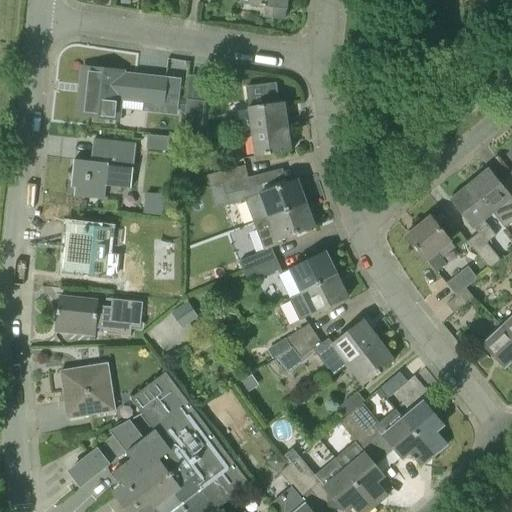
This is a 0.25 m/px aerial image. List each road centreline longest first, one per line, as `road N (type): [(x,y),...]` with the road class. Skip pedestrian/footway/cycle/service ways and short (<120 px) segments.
road 1 (residential): [(23,511),(8,335),(37,18)]
road 2 (residential): [(320,60),(37,18)]
road 3 (residential): [(507,439),(408,314),(359,229)]
road 4 (residential): [(359,229),(511,107)]
road 5 (residential): [(359,229),(334,168),(320,60)]
